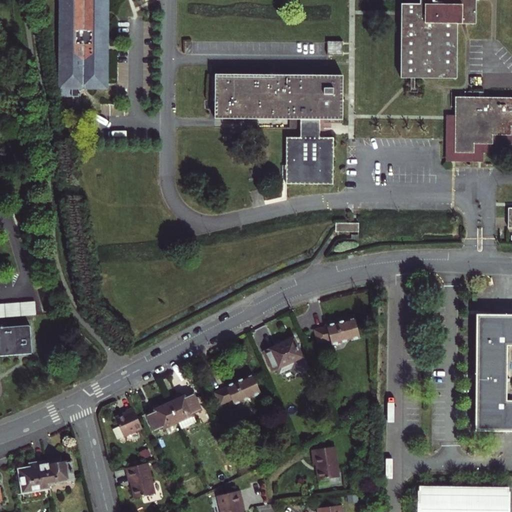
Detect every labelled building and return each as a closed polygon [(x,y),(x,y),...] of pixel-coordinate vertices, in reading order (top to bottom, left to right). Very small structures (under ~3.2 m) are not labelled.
[(107,0),(57,0),(57,98),(79,98),(79,95),(79,89),(90,89),(107,89),(107,0)] [(402,3),(401,13),(401,14),(401,77),(457,77),(457,23),(476,23),(475,0),(420,0),(420,3),(402,3)] [(329,41),(328,55),(343,55),(343,41),(329,41)] [(216,92),(215,97),(215,99),(215,117),(290,119),(301,119),(301,128),(300,137),(287,137),(286,183),(333,184),(334,137),(319,137),(319,119),(342,119),(343,75),(279,74),(265,74),(215,73),(215,76),(212,76),(212,92),(216,92)] [(511,97),(455,97),(455,114),(455,152),(474,152),(474,144),(493,144),(493,135),(511,135),(511,126),(511,125),(511,97)] [(455,152),(455,114),(446,114),(446,161),(484,161),(484,152),(503,152),(502,144),(511,143),(511,125),(511,126),(511,135),(493,135),(493,144),(474,144),(474,152),(455,152)] [(301,119),(290,119),(290,123),(290,127),(301,128),(301,119)] [(359,222),(336,222),(336,231),(359,231),(359,222)] [(35,304),(0,304),(0,318),(35,317),(35,304)] [(511,313),(477,313),(477,430),(511,429),(511,313)] [(359,332),(355,317),(314,328),(317,341),(330,337),(331,339),(359,332)] [(30,324),(0,326),(0,355),(32,353),(30,324)] [(296,372),(307,366),(293,336),(263,349),(272,369),(279,366),(281,370),(293,365),(296,372)] [(253,373),(214,391),(220,403),(232,398),(234,400),(260,388),(253,373)] [(193,391),(170,402),(177,417),(180,424),(195,418),(192,411),(201,407),(193,391)] [(170,402),(146,412),(154,428),(177,417),(170,402)] [(142,425),(132,404),(125,407),(127,409),(115,415),(119,424),(113,427),(118,436),(142,425)] [(319,447),(320,454),(336,452),(335,445),(319,447)] [(340,475),(336,452),(320,454),(313,455),(314,463),(316,463),(319,479),(340,475)] [(60,455),(44,458),(49,482),(74,478),(71,460),(61,461),(60,455)] [(24,498),(51,494),(49,482),(44,458),(31,461),(31,464),(17,467),(22,492),(23,492),(24,498)] [(147,461),(125,465),(128,480),(130,480),(134,496),(154,492),(147,461)] [(508,511),(509,485),(420,484),(420,511),(508,511)] [(243,504),(241,489),(217,493),(219,511),(242,511),(241,505),(243,504)] [(343,503),(319,506),(319,511),(342,511),(343,511),(345,511),(343,503)]
